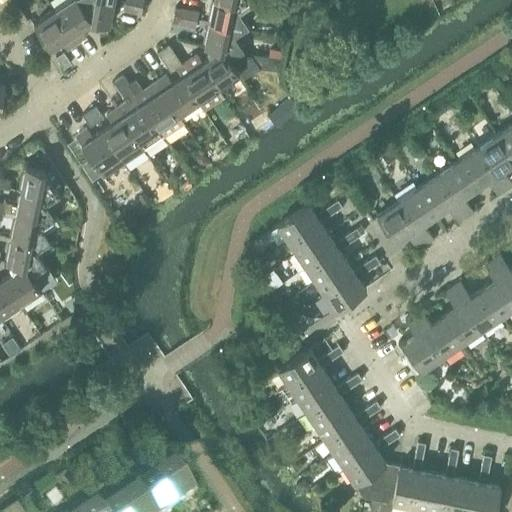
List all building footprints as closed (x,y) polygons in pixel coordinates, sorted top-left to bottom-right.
[(91,20),(77,0),(67,0),(55,9),(77,42),(86,36),(80,28),(91,20)] [(77,0),(91,20),(94,21),(108,24),(112,0),(77,0)] [(238,9),(238,10),(232,0),(230,0),(212,0),(209,20),(227,23),(233,33),(247,23),(238,9)] [(238,10),(238,9),(253,0),(252,0),(230,0),(232,0),(238,10)] [(142,4),(125,1),(123,9),(141,12),(142,4)] [(179,14),(197,18),(199,10),(181,7),(179,14)] [(77,42),(55,9),(33,23),(50,48),(61,41),(66,49),(77,42)] [(197,18),(179,14),(178,23),(195,26),(197,18)] [(209,20),(204,45),(208,46),(208,45),(221,47),(228,57),(235,67),(250,58),(246,52),(243,47),(233,33),(227,23),(209,20)] [(108,24),(94,21),(93,29),(107,31),(108,24)] [(161,58),(172,50),(168,43),(156,51),(161,58)] [(211,55),(202,61),(218,86),(239,72),(235,67),(228,57),(221,47),(208,45),(208,46),(207,49),(211,55)] [(172,50),(161,58),(165,65),(177,57),(172,50)] [(63,51),(55,56),(63,68),(70,63),(63,51)] [(181,63),(176,67),(181,75),(198,100),(205,109),(224,95),(218,86),(202,61),(196,53),(181,63)] [(177,57),(165,65),(170,71),(176,67),(181,63),(177,57)] [(164,134),(128,82),(123,74),(112,82),(125,101),(116,107),(144,148),(164,134)] [(156,80),(179,113),(198,100),(181,75),(171,82),(165,74),(156,80)] [(128,82),(164,134),(184,121),(178,113),(179,113),(156,80),(143,89),(135,78),(128,82)] [(289,96),(279,103),(289,116),(299,109),(294,103),(289,96)] [(466,109),(460,99),(451,105),(457,115),(466,109)] [(89,110),(97,121),(103,117),(95,105),(89,110)] [(144,148),(116,107),(106,114),(112,122),(102,129),(125,162),(144,148)] [(97,121),(89,110),(82,114),(90,126),(97,121)] [(511,121),(496,132),(511,155),(511,121)] [(242,123),(232,129),(239,141),(249,135),(242,123)] [(125,162),(102,129),(92,136),(86,128),(76,135),(103,176),(125,162)] [(476,145),(505,189),(511,184),(511,182),(503,168),(511,161),(511,155),(496,132),(476,145)] [(457,159),(475,187),(487,179),(498,194),(505,189),(476,145),(457,159)] [(396,157),(389,146),(383,150),(391,161),(396,157)] [(213,147),(205,152),(210,159),(218,154),(213,147)] [(203,151),(195,156),(201,166),(210,161),(203,151)] [(437,172),(465,215),(473,210),(463,195),(475,187),(457,159),(437,172)] [(26,160),(21,189),(39,192),(45,203),(46,202),(60,193),(57,189),(64,184),(53,168),(46,172),(43,168),(44,162),(26,160)] [(417,186),(435,214),(447,205),(458,220),(465,215),(437,172),(417,186)] [(0,177),(0,185),(9,187),(10,179),(0,177)] [(397,199),(425,242),(433,237),(423,222),(435,214),(417,186),(397,199)] [(19,199),(4,196),(3,202),(6,203),(4,211),(16,213),(34,216),(40,226),(41,226),(55,217),(46,202),(45,203),(39,192),(21,189),(19,199)] [(146,193),(138,198),(144,206),(151,201),(146,193)] [(338,199),(327,206),(332,213),(343,206),(338,199)] [(425,242),(397,199),(376,213),(394,241),(407,232),(418,247),(425,242)] [(277,224),(286,238),(318,216),(316,214),(308,202),(277,224)] [(296,252),(327,231),(321,221),(332,213),(327,206),(316,214),(318,216),(286,238),(296,252)] [(16,213),(12,236),(31,240),(36,250),(37,250),(51,240),(41,226),(40,226),(34,216),(16,213)] [(346,234),(350,241),(361,234),(356,227),(346,234)] [(327,231),(296,252),(306,266),(337,245),(335,241),(327,231)] [(350,241),(346,234),(335,241),(337,245),(306,266),(315,280),(347,259),(339,248),(350,241)] [(31,240),(12,236),(7,260),(24,264),(38,284),(53,274),(37,250),(36,250),(31,240)] [(492,259),(511,288),(511,266),(509,268),(500,253),(492,259)] [(364,262),(369,268),(380,261),(375,254),(364,262)] [(347,259),(315,280),(325,294),(356,273),(353,269),(347,259)] [(482,287),(500,314),(511,306),(511,288),(492,259),(484,264),(494,278),(482,287)] [(41,289),(38,284),(24,264),(7,260),(7,261),(11,262),(10,266),(14,271),(4,277),(21,302),(41,289)] [(369,268),(364,262),(353,269),(356,273),(325,294),(335,309),(366,287),(358,276),(369,268)] [(21,302),(4,277),(0,280),(0,314),(1,316),(21,302)] [(452,285),(481,328),(500,314),(482,287),(470,295),(460,280),(452,285)] [(442,313),(461,341),(481,328),(452,285),(444,290),(454,305),(442,313)] [(76,295),(66,302),(73,312),(83,305),(76,295)] [(412,312),(441,355),(461,341),(442,313),(430,322),(420,307),(412,312)] [(302,317),(298,311),(287,319),(291,325),(302,317)] [(441,355),(412,312),(405,317),(415,332),(401,341),(420,369),(441,355)] [(11,336),(0,344),(7,354),(18,347),(11,336)] [(327,351),(332,357),(343,350),(338,343),(327,351)] [(278,369),(287,382),(318,361),(316,358),(309,347),(277,368),(278,369)] [(296,396),(328,375),(321,365),(332,357),(327,351),(316,358),(318,361),(287,382),(296,396)] [(346,378),(351,385),(362,378),(357,371),(346,378)] [(328,375),(296,396),(306,410),(337,389),(335,386),(328,375)] [(315,424),(347,403),(340,393),(351,385),(346,378),(335,386),(337,389),(306,410),(315,424)] [(365,406),(370,413),(380,406),(376,399),(365,406)] [(347,403),(315,424),(325,438),(356,417),(354,414),(347,403)] [(334,453),(366,431),(359,421),(370,413),(365,406),(354,414),(356,417),(325,438),(334,453)] [(384,434),(388,441),(399,434),(395,427),(384,434)] [(366,431),(334,453),(346,470),(377,448),(388,441),(384,434),(373,442),(366,431)] [(414,453),(422,455),(425,442),(417,441),(414,453)] [(447,460),(455,462),(458,449),(450,447),(447,460)] [(385,460),(377,448),(346,470),(354,481),(384,460),(385,460)] [(425,508),(432,470),(420,468),(422,455),(414,453),(412,466),(415,467),(408,504),(425,508)] [(480,466),(488,468),(491,455),(483,453),(480,466)] [(385,462),(384,460),(354,481),(364,495),(391,500),(398,464),(385,462)] [(447,511),(458,511),(466,477),(453,474),(455,462),(447,460),(445,473),(449,474),(442,511),(447,511)] [(156,476),(177,508),(196,496),(174,464),(156,476)] [(398,464),(391,500),(391,501),(408,504),(415,467),(412,466),(398,464)] [(488,468),(480,466),(478,479),(482,480),(476,511),(493,511),(499,484),(486,481),(488,468)] [(432,470),(425,508),(442,511),(449,474),(445,473),(432,470)] [(138,489),(153,511),(171,511),(177,508),(156,476),(138,489)] [(466,477),(458,511),(476,511),(482,480),(478,479),(466,477)] [(310,486),(305,480),(301,479),(295,483),(301,492),(310,486)] [(119,501),(126,511),(153,511),(138,489),(119,501)] [(126,511),(119,501),(102,511),(126,511)] [(387,511),(389,505),(371,502),(369,511),(377,511),(387,511)]
